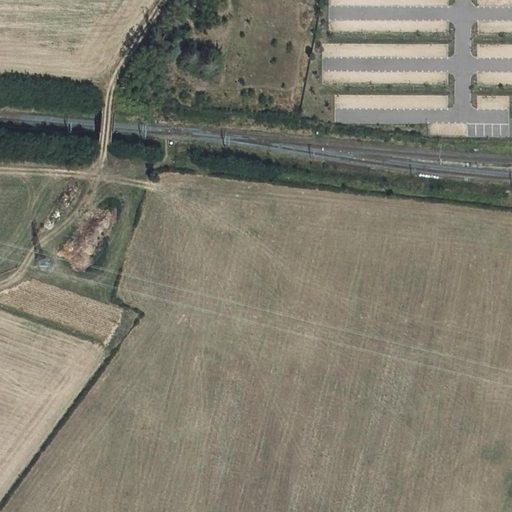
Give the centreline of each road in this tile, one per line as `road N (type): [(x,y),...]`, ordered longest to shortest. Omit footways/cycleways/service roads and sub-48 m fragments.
road 1 (track): [(162,0),(108,92),(98,176)]
road 2 (track): [(0,169),(133,181),(163,160)]
